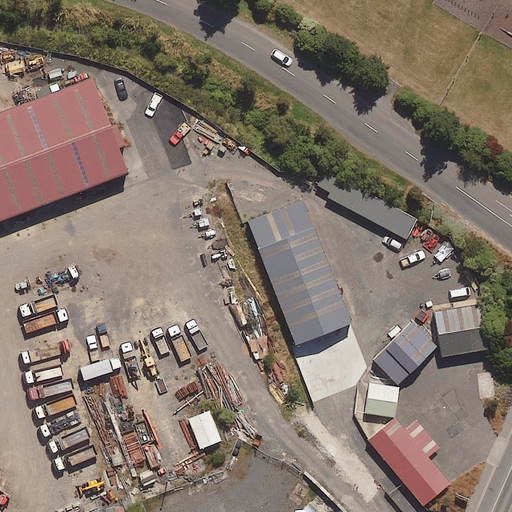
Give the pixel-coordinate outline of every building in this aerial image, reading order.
[(91,80),(0,112),(0,217),(124,173),(91,80)] [(295,344),(350,323),(303,201),(248,222),(295,344)] [(441,357),(487,350),(480,305),(435,312),(441,357)] [(397,385),(435,347),(413,325),(394,343),(375,362),(397,385)] [(396,418),(399,390),(371,386),(368,414),(396,418)] [(198,447),(219,439),(208,409),(187,417),(198,447)] [(428,461),(443,448),(420,420),(405,433),(393,419),(367,440),(424,507),(449,486),(428,461)]
